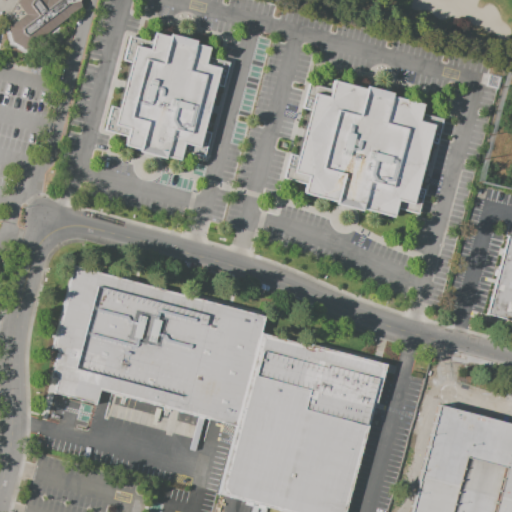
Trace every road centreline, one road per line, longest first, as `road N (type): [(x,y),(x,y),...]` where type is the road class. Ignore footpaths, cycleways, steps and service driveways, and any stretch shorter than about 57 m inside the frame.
road 1 (residential): [(511,359),(86,226),(51,231)]
road 2 (residential): [(0,485),(13,435),(12,333),(36,244),(51,231)]
